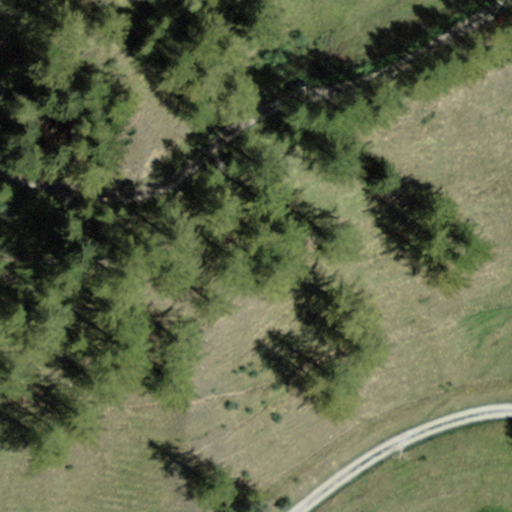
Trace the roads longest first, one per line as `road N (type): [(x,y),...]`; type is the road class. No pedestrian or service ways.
road 1 (track): [(0,173),(74,194),(139,196),(176,180),(263,111),(394,71),(511,0)]
road 2 (track): [(511,410),(483,412),(394,444),(297,511)]
